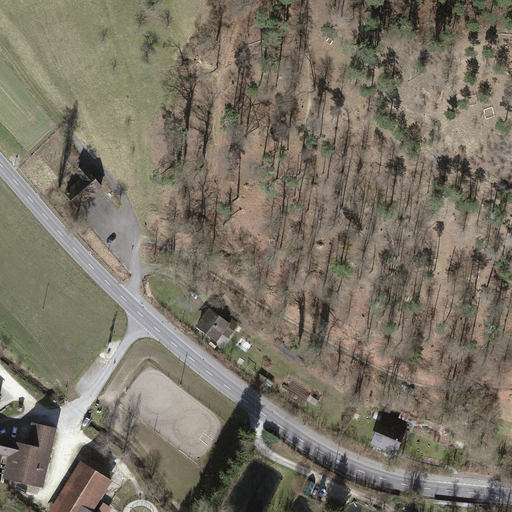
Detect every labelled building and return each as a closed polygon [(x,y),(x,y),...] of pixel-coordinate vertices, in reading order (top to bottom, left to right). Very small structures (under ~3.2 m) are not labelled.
[(103,184),(85,162),(75,170),(81,177),(62,193),(75,207),(103,184)] [(220,316),(209,308),(196,327),(217,342),(223,334),(229,338),(239,324),(223,312),(220,316)] [(410,424),(385,414),(371,445),(396,456),(410,424)] [(27,444),(53,452),(58,428),(33,423),(27,444)] [(4,479),(45,488),(53,452),(27,444),(0,437),(0,468),(3,455),(8,456),(4,479)] [(82,461),(49,511),(79,511),(83,506),(93,511),(94,511),(114,481),(112,480),(116,474),(88,458),(85,463),(82,461)]
